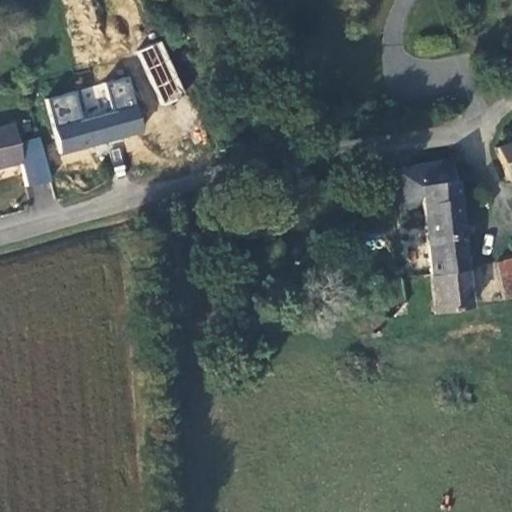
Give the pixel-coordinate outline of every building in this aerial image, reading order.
[(193,3),(168,14),(180,42),(207,32),(193,3)] [(138,50),(159,105),(185,95),(163,41),(138,50)] [(119,137),(141,131),(128,83),(106,91),(119,137)] [(109,119),(57,131),(62,152),(114,141),(109,119)] [(23,170),(48,166),(40,139),(18,143),(14,126),(0,129),(0,165),(20,161),(23,170)] [(511,142),(498,148),(510,180),(511,178),(511,142)] [(401,211),(423,208),(459,203),(453,160),(395,171),(401,211)] [(425,220),(432,274),(468,269),(459,203),(423,208),(425,220)] [(472,310),(468,269),(432,274),(437,313),(472,310)]
